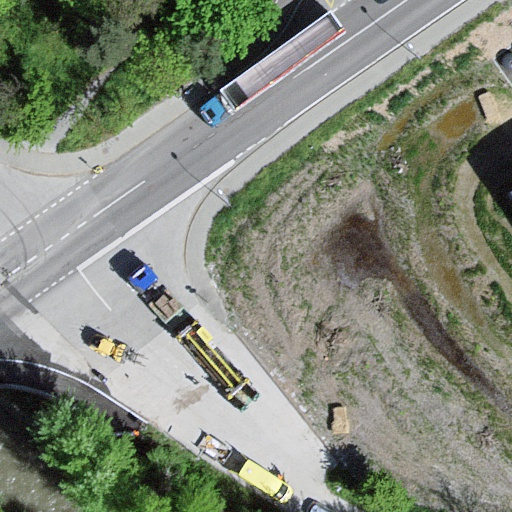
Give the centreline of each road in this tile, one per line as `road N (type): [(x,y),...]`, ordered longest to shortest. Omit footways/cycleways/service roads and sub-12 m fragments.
road 1 (tertiary): [(408,0),(59,241)]
road 2 (unclassified): [(59,241),(180,384),(323,511)]
